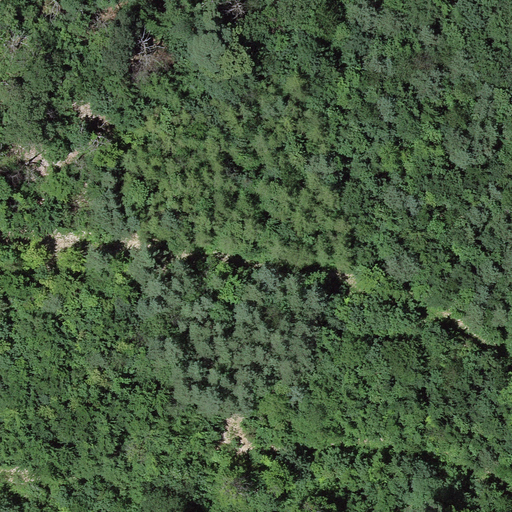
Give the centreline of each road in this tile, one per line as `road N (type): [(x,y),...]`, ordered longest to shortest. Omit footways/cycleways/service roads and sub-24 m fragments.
road 1 (track): [(0,235),(341,273),(449,319),(511,358)]
road 2 (track): [(511,483),(386,445),(0,482)]
